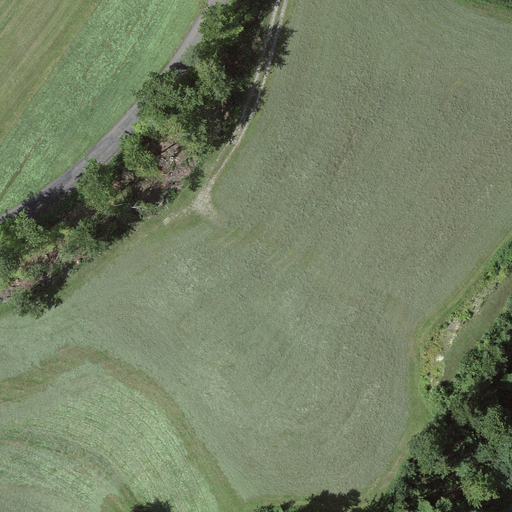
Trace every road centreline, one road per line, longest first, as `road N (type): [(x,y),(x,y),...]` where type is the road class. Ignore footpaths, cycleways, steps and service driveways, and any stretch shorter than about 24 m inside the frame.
road 1 (track): [(287,0),(198,207),(218,227),(358,287)]
road 2 (unclassified): [(0,229),(59,193),(137,119),(221,0)]
